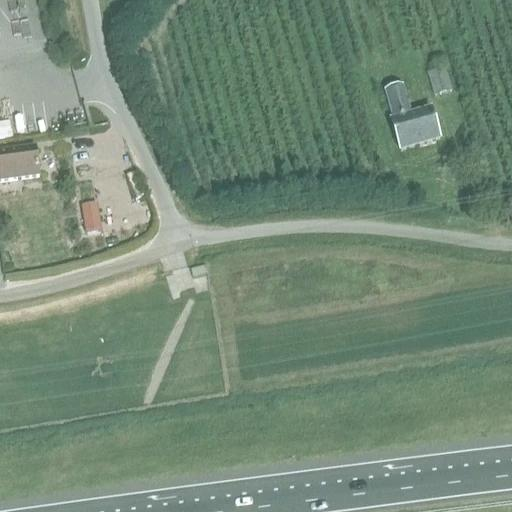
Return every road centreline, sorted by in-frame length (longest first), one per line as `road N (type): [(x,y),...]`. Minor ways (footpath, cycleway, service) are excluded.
road 1 (unclassified): [(177,241),(312,228),(511,249)]
road 2 (motorway): [(511,477),(215,511)]
road 3 (unclassified): [(177,241),(107,79),(91,0)]
road 4 (unclassified): [(0,298),(96,276),(177,241)]
